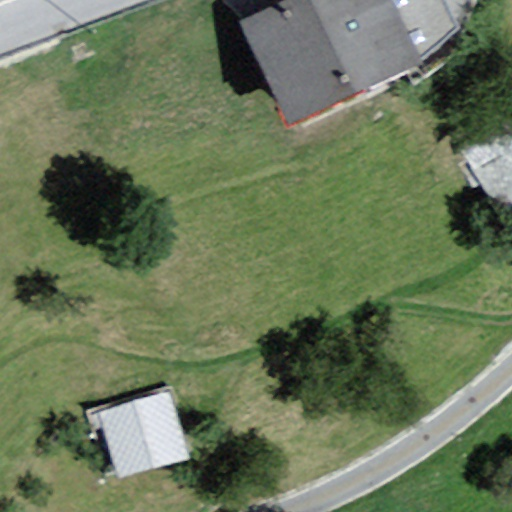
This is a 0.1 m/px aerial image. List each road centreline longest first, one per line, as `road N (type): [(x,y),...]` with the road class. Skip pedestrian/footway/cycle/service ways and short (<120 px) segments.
road 1 (residential): [(511,354),(381,469),(279,511)]
road 2 (unclassified): [(122,0),(0,41)]
